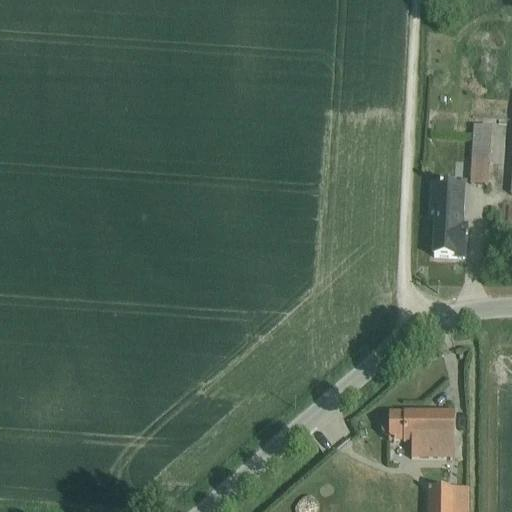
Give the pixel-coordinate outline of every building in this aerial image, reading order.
[(471,163),(490,164),(492,130),(473,129),(471,163)] [(490,164),(471,163),(470,187),(478,187),(489,188),(490,164)] [(432,187),(431,218),(436,218),(434,260),(466,262),(468,228),(463,227),(465,189),(432,187)] [(454,436),(454,416),(404,415),(404,417),(390,417),(382,425),(381,436),(389,444),(389,446),(403,446),(403,447),(412,447),(411,463),(454,463),(454,436)] [(454,416),(454,436),(470,436),(470,416),(460,416),(454,416)] [(454,490),(427,490),(427,511),(469,511),(469,492),(454,491),(454,490)]
